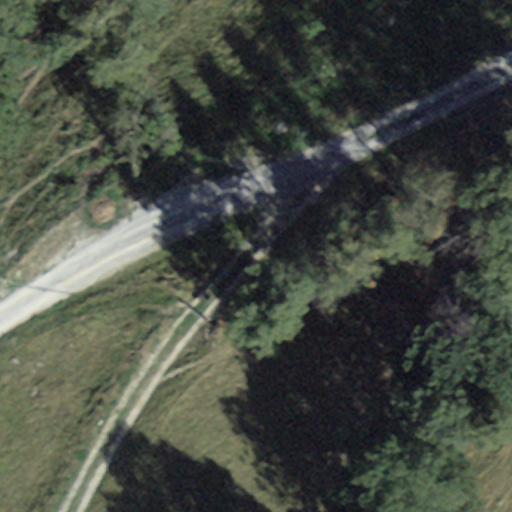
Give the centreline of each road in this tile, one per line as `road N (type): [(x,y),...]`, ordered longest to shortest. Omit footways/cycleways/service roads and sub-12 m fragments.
road 1 (track): [(511,64),(348,148),(208,206),(0,321)]
road 2 (track): [(284,174),(292,201),(157,365),(73,511)]
